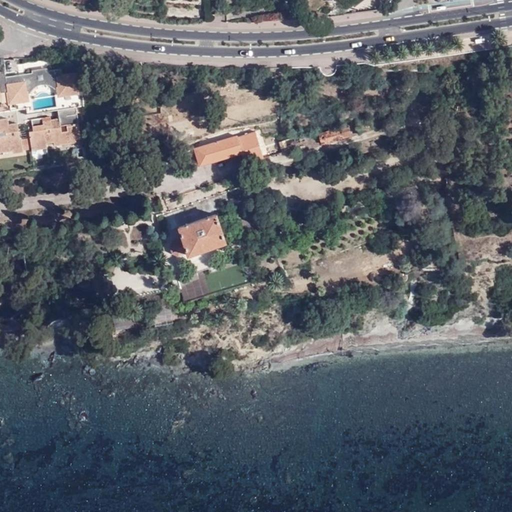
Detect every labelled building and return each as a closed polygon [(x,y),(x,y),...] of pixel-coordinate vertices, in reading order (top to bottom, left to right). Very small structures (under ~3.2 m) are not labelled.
[(0,112),(27,108),(25,100),(27,100),(28,95),(30,91),(35,87),(41,85),(46,84),(50,86),(55,89),(58,91),(60,95),(77,93),(74,73),(62,75),(61,69),(5,77),(4,71),(0,71),(0,112)] [(76,106),(67,108),(67,114),(59,115),(59,119),(51,120),(52,124),(43,125),(43,121),(42,119),(31,120),(33,132),(29,133),(31,149),(47,147),(46,143),(53,141),(53,144),(76,141),(76,138),(80,137),(76,106)] [(391,122),(388,111),(357,120),(360,132),(391,122)] [(0,151),(12,149),(13,152),(22,151),(21,138),(19,139),(17,124),(8,124),(7,120),(0,120),(0,151)] [(351,135),(348,125),(319,133),(322,143),(351,135)] [(262,159),(254,131),(194,148),(199,165),(241,153),(244,164),(262,159)] [(306,142),(304,136),(279,143),(281,149),(287,148),(286,145),(300,141),(301,143),(306,142)] [(236,220),(240,235),(268,226),(261,202),(238,210),(238,208),(232,209),(227,194),(161,216),(166,231),(179,227),(181,238),(173,240),(170,246),(172,253),(178,255),(187,253),(188,254),(224,241),(218,226),(236,220)] [(172,318),(170,307),(152,310),(154,321),(172,318)] [(131,313),(115,315),(116,327),(133,324),(131,313)]
